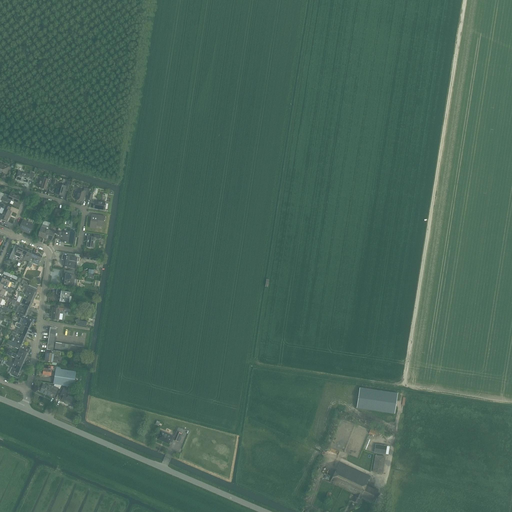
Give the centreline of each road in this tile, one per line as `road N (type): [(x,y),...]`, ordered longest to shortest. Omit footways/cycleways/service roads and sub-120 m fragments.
road 1 (track): [(394,439),(455,52)]
road 2 (unclassified): [(261,511),(22,408)]
road 3 (residential): [(27,391),(49,250)]
